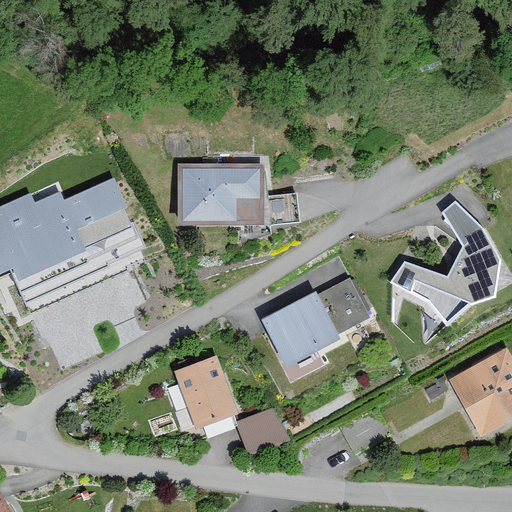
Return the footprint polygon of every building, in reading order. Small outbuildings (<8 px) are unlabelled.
[(249,172),(167,169),(164,223),(247,226),(249,172)] [(29,198),(0,210),(0,277),(14,271),(27,301),(139,252),(110,184),(62,205),(59,196),(33,208),(29,198)] [(267,193),(268,217),(299,216),(298,192),(267,193)] [(482,231),(456,206),(445,214),(466,248),(449,282),(405,266),(394,284),(430,303),(447,324),(470,304),(494,298),(498,263),(482,231)] [(360,318),(341,281),(306,298),(304,293),(249,321),(272,367),(327,340),(325,336),(360,318)] [(511,413),(511,381),(497,351),(438,380),(466,436),(511,413)] [(226,413),(207,357),(164,371),(183,428),(226,413)] [(275,403),(238,420),(254,453),(290,436),(275,403)]
